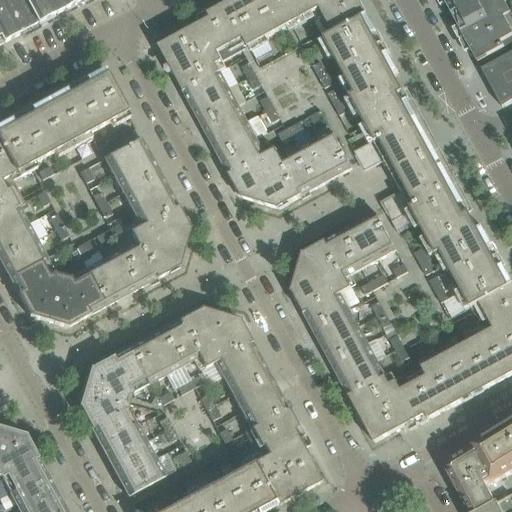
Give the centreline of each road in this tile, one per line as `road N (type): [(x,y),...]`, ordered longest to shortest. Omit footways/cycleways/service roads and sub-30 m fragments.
road 1 (residential): [(364,493),(121,28)]
road 2 (residential): [(97,511),(0,326)]
road 3 (residential): [(479,139),(404,0)]
road 4 (residential): [(0,93),(121,28)]
